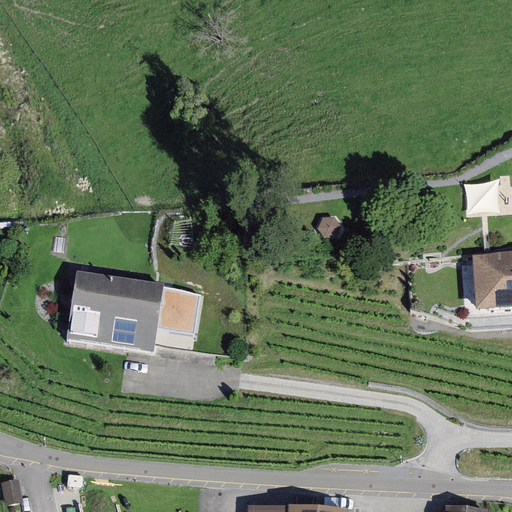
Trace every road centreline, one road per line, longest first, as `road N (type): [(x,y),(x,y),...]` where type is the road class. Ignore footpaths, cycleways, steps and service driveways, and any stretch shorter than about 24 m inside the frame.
road 1 (residential): [(438,485),(113,466),(23,454),(0,443)]
road 2 (residential): [(444,440),(409,405),(242,382)]
